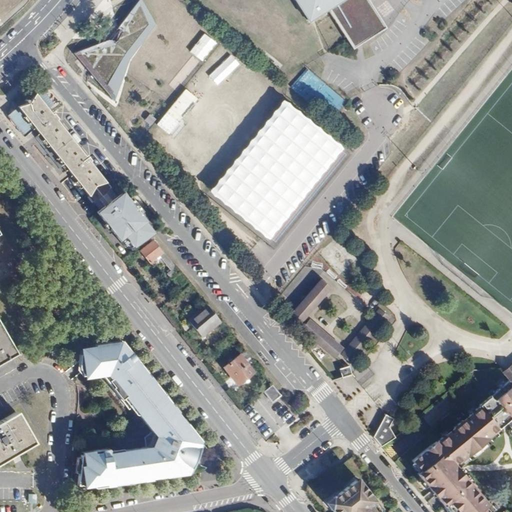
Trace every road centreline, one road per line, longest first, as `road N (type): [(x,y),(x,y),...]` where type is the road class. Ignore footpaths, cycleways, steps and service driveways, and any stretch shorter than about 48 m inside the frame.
road 1 (residential): [(341,419),(19,38)]
road 2 (primary): [(270,478),(0,137)]
road 3 (residential): [(55,511),(63,397),(54,377),(38,371),(0,388)]
road 4 (residential): [(137,511),(270,478)]
road 5 (residential): [(418,511),(341,419)]
